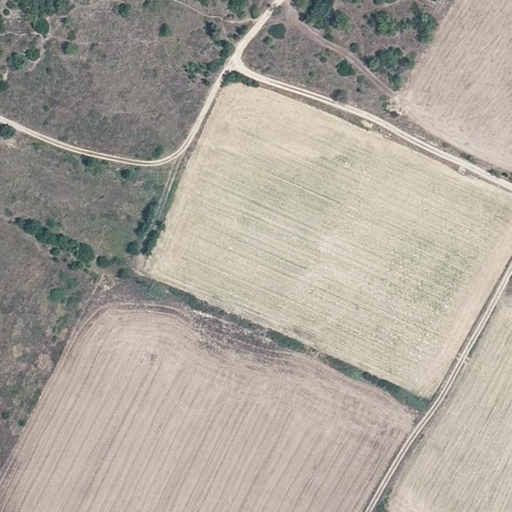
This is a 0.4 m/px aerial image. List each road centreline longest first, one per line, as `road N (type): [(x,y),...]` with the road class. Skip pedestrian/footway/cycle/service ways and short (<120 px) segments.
road 1 (track): [(0,115),(50,142),(169,163),(278,0)]
road 2 (track): [(511,184),(374,118),(234,66)]
road 3 (track): [(371,511),(511,275)]
